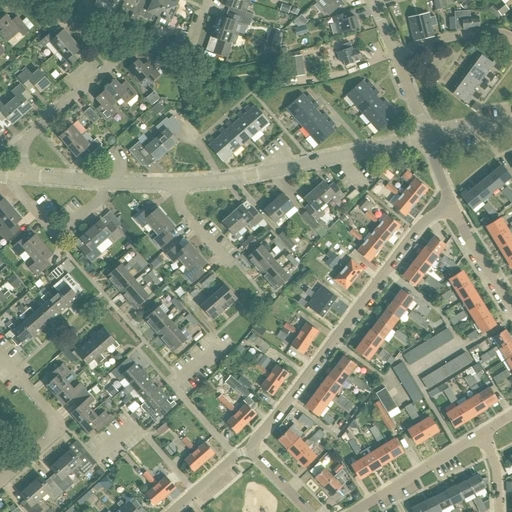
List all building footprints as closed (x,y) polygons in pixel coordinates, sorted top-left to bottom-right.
[(124,0),(136,5),(133,12),(139,15),(144,2),(139,0),(124,0)] [(165,0),(152,0),(150,5),(144,2),(139,15),(144,17),(147,11),(158,16),(165,0)] [(168,0),(165,0),(158,16),(169,21),(166,28),(172,31),(178,19),(172,16),(178,5),(168,0)] [(246,11),(249,1),(245,0),(222,0),(221,3),(229,6),(227,12),(251,20),(253,15),(245,12),(246,11)] [(317,0),(315,2),(328,16),(342,2),(340,0),(317,0)] [(433,0),(435,10),(436,13),(436,10),(445,8),(445,6),(454,4),(455,4),(452,0),(433,0)] [(452,0),(455,4),(456,2),(458,3),(463,9),(472,0),(471,0),(452,0)] [(501,16),(509,10),(505,5),(500,0),(493,6),(501,16)] [(288,13),(290,7),(282,4),(280,11),(288,13)] [(470,10),(454,12),(456,30),(463,29),(463,30),(480,29),(479,16),(470,17),(470,10)] [(249,26),(251,20),(227,12),(225,17),(217,15),(214,25),(233,32),(232,33),(238,35),(242,24),(249,26)] [(350,18),(348,12),(332,17),(334,23),(336,23),(339,34),(359,28),(355,16),(350,18)] [(283,13),(281,18),(291,22),(292,17),(283,13)] [(430,17),(429,13),(409,18),(414,41),(434,36),(432,26),(437,25),(435,16),(430,17)] [(23,37),(30,31),(17,16),(11,21),(6,16),(4,14),(0,18),(0,32),(8,42),(19,32),(23,37)] [(229,42),(232,33),(233,32),(214,25),(210,36),(218,39),(213,53),(227,58),(233,43),(229,42)] [(301,37),(311,32),(309,28),(298,32),(301,37)] [(280,33),(271,29),(266,42),(275,45),(275,46),(280,48),(282,34),(280,33)] [(58,51),(71,39),(63,30),(54,38),(50,33),(38,43),(42,48),(46,45),(54,55),(58,51)] [(185,40),(178,38),(178,39),(176,44),(182,47),(185,40)] [(75,56),(74,55),(80,49),(71,39),(58,51),(67,61),(60,67),(64,72),(75,62),(75,56)] [(358,48),(353,50),(350,42),(341,46),(343,51),(337,53),(341,62),(343,61),(345,65),(362,59),(358,48)] [(277,48),(270,46),(267,54),(274,56),(277,48)] [(497,71),(501,66),(494,61),(492,63),(477,52),(469,61),(485,73),(487,70),(490,65),(497,71)] [(126,53),(117,58),(120,63),(129,58),(126,53)] [(290,77),(304,75),(301,55),(287,57),(290,77)] [(152,81),(159,75),(147,61),(143,65),(138,60),(128,69),(140,82),(147,76),(152,81)] [(171,64),(165,61),(162,67),(169,69),(171,64)] [(493,76),(494,76),(487,70),(485,73),(469,61),(462,71),(478,82),(480,80),(483,75),(488,79),(490,81),(491,80),(493,76)] [(33,75),(27,68),(17,77),(29,92),(35,86),(40,92),(50,83),(39,70),(33,75)] [(483,90),(487,85),(480,80),(478,82),(462,71),(455,81),(471,92),(473,90),(476,85),(483,90)] [(126,104),(137,94),(126,81),(120,86),(115,80),(105,89),(106,90),(116,102),(120,98),(126,104)] [(355,104),(371,90),(370,89),(373,86),(370,82),(367,85),(363,81),(346,95),(355,104)] [(476,99),(479,95),(473,90),(471,92),(455,81),(448,91),(463,102),(469,94),(476,99)] [(10,103),(22,116),(32,107),(27,101),(31,97),(20,84),(11,92),(16,98),(10,103)] [(363,113),(379,99),(376,96),(379,93),(376,89),(373,92),(371,90),(355,104),(363,113)] [(102,104),(96,109),(106,121),(118,111),(112,105),(116,102),(106,90),(97,98),(102,104)] [(160,98),(154,91),(145,98),(151,105),(160,98)] [(295,118),(311,103),(309,102),(313,99),(310,95),(306,98),(303,94),(286,108),(295,118)] [(371,123),(387,108),(386,107),(389,104),(385,100),(382,103),(379,99),(363,113),(371,123)] [(22,116),(10,103),(5,107),(4,106),(0,101),(0,120),(1,122),(7,118),(13,124),(22,116)] [(303,127),(319,113),(316,109),(319,106),(316,102),(313,105),(311,103),(295,118),(303,127)] [(480,106),(475,102),(471,107),(476,111),(480,106)] [(259,129),(260,130),(269,122),(255,106),(251,109),(248,106),(245,109),(247,112),(246,113),(259,129)] [(387,108),(371,123),(379,132),(395,118),(392,114),(395,111),(391,107),(388,110),(387,108)] [(93,124),(99,118),(89,108),(83,113),(93,124)] [(259,129),(246,113),(244,115),(241,112),(237,115),(240,118),(237,121),(250,137),(251,138),(260,130),(259,129)] [(311,136),(327,122),(325,120),(329,117),(325,113),(322,116),(319,113),(303,127),(311,136)] [(68,128),(73,124),(66,115),(61,120),(68,128)] [(178,141),(174,136),(183,128),(173,116),(169,119),(167,118),(166,118),(156,128),(161,134),(156,138),(167,151),(178,141)] [(327,122),(311,136),(319,145),(335,131),(331,127),(335,124),(331,120),(328,123),(327,122)] [(250,137),(237,121),(233,125),(230,121),(227,125),(229,128),(228,129),(242,145),(242,146),(251,138),(250,137)] [(67,146),(81,134),(72,125),(59,137),(67,146)] [(242,145),(228,129),(226,131),(223,128),(219,131),(222,134),(219,137),(233,154),(242,146),(242,145)] [(81,134),(67,146),(76,157),(86,148),(92,154),(102,145),(97,138),(90,144),(81,134)] [(233,154),(219,137),(215,140),(212,137),(208,141),(211,144),(209,145),(224,162),(233,154)] [(156,160),(167,151),(156,138),(151,143),(148,140),(143,144),(140,141),(129,150),(137,160),(143,155),(144,157),(150,152),(156,160)] [(402,171),(407,166),(402,162),(397,167),(402,171)] [(492,173),(501,185),(511,177),(502,165),(492,173)] [(407,188),(419,198),(427,188),(412,176),(412,175),(407,171),(401,178),(407,182),(409,179),(412,182),(407,188)] [(491,193),(501,185),(492,173),(482,182),(491,193)] [(326,203),(333,198),(337,203),(345,196),(336,186),(332,190),(324,181),(314,190),(326,203)] [(481,201),(491,193),(482,182),(472,190),(481,201)] [(506,198),(511,193),(507,187),(501,191),(506,198)] [(412,207),(419,198),(407,188),(400,197),(412,207)] [(351,202),(360,194),(355,189),(346,197),(351,202)] [(314,190),(305,198),(312,206),(307,211),(316,221),(318,220),(325,213),(320,209),(326,203),(314,190)] [(472,209),(481,201),(472,190),(462,198),(472,209)] [(275,201),(286,213),(295,206),(284,193),(275,201)] [(363,210),(370,202),(364,197),(357,205),(363,210)] [(404,216),(412,207),(400,197),(392,206),(404,216)] [(0,220),(13,209),(5,199),(0,203),(0,220)] [(275,223),(286,213),(275,201),(264,210),(275,223)] [(488,213),(493,208),(488,202),(482,207),(488,213)] [(232,214),(243,226),(244,227),(250,222),(254,227),(263,219),(252,206),(247,210),(242,205),(232,214)] [(153,229),(167,217),(158,208),(150,215),(146,211),(136,219),(144,228),(148,224),(153,229)] [(493,208),(488,213),(493,219),(498,214),(493,208)] [(13,209),(0,220),(0,221),(3,224),(0,226),(0,234),(6,242),(16,233),(12,228),(22,219),(13,209)] [(313,229),(319,224),(318,223),(316,221),(307,211),(306,210),(301,215),(313,229)] [(367,210),(364,214),(369,218),(371,216),(372,217),(373,215),(367,210)] [(237,232),(243,226),(232,214),(223,222),(234,235),(233,235),(237,240),(241,236),(237,232)] [(343,224),(348,218),(344,214),(338,219),(343,224)] [(371,216),(369,218),(375,223),(378,219),(373,215),(372,217),(371,216)] [(379,224),(392,234),(399,225),(387,215),(379,224)] [(167,217),(153,229),(158,234),(152,239),(160,249),(171,240),(167,235),(175,227),(167,217)] [(493,237),(507,229),(500,218),(487,226),(493,237)] [(91,229),(102,243),(108,238),(113,244),(123,235),(113,223),(107,228),(101,220),(91,229)] [(319,222),(318,223),(319,224),(326,232),(329,229),(321,220),(319,222)] [(384,243),(392,234),(379,224),(372,233),(384,243)] [(97,247),(102,243),(91,229),(81,238),(87,246),(82,250),(93,262),(102,254),(97,247)] [(500,248),(511,240),(511,237),(507,229),(493,237),(500,248)] [(294,254),(295,253),(293,251),(298,248),(283,231),(278,236),(290,249),(294,254)] [(376,253),(384,243),(372,233),(364,242),(376,253)] [(31,257),(45,245),(36,235),(28,242),(23,237),(11,248),(19,257),(25,251),(31,257)] [(247,251),(257,241),(252,236),(242,245),(247,251)] [(427,246),(438,255),(446,245),(434,236),(427,246)] [(281,252),(285,248),(275,237),(271,241),(281,252)] [(127,250),(134,244),(130,240),(124,245),(127,250)] [(506,259),(511,255),(511,240),(500,248),(506,259)] [(369,262),(376,253),(364,242),(357,252),(369,262)] [(184,264),(198,253),(189,243),(181,250),(176,245),(165,254),(173,264),(179,259),(184,264)] [(45,245),(31,257),(35,262),(28,267),(36,276),(50,264),(47,260),(53,255),(45,245)] [(254,266),(268,253),(261,245),(247,258),(254,266)] [(430,265),(438,255),(427,246),(419,256),(430,265)] [(325,255),(336,264),(340,259),(328,251),(325,255)] [(198,253),(184,264),(189,270),(183,275),(191,284),(202,275),(198,270),(206,262),(198,253)] [(261,274),(275,261),(268,253),(254,266),(261,274)] [(295,268),(299,264),(289,253),(285,257),(295,268)] [(137,264),(141,260),(137,255),(133,258),(137,264)] [(332,269),(336,264),(325,255),(321,260),(325,263),(325,264),(332,269)] [(155,269),(164,262),(160,256),(150,264),(155,269)] [(422,275),(430,265),(419,256),(411,266),(422,275)] [(445,267),(450,261),(444,256),(439,262),(445,267)] [(342,270),(354,280),(363,270),(351,259),(342,270)] [(141,260),(137,264),(142,269),(146,265),(141,260)] [(268,282),(283,269),(275,261),(261,274),(268,282)] [(450,261),(445,267),(452,272),(456,266),(450,261)] [(114,285),(129,272),(121,264),(107,277),(114,285)] [(415,285),(422,275),(411,266),(403,276),(415,285)] [(58,267),(51,273),(56,279),(63,272),(58,267)] [(283,269),(268,282),(276,290),(290,277),(283,269)] [(346,290),(354,280),(342,270),(334,280),(346,290)] [(152,280),(156,277),(151,271),(147,275),(152,280)] [(456,290),(469,282),(462,271),(450,279),(456,290)] [(121,293),(136,280),(129,272),(114,285),(121,293)] [(206,280),(210,284),(215,279),(212,275),(206,280)] [(431,286),(435,280),(429,276),(425,281),(431,286)] [(156,277),(152,280),(156,285),(160,282),(156,277)] [(35,284),(38,288),(43,284),(39,279),(35,284)] [(58,293),(69,306),(79,298),(63,280),(60,283),(64,288),(58,293)] [(129,301),(143,289),(136,280),(121,293),(129,301)] [(204,289),(210,284),(206,280),(201,284),(204,289)] [(435,280),(431,286),(437,291),(441,285),(435,280)] [(463,300),(475,293),(469,282),(456,290),(463,300)] [(217,292),(230,306),(238,299),(225,285),(217,292)] [(314,296),(330,308),(337,298),(322,287),(316,294),(309,289),(306,294),(313,299),(314,296)] [(194,290),(193,288),(188,292),(193,298),(198,294),(195,289),(194,290)] [(143,289),(129,301),(136,309),(150,297),(143,289)] [(394,299),(406,309),(414,299),(401,289),(394,299)] [(450,290),(443,294),(447,300),(454,296),(450,290)] [(0,291),(0,305),(7,300),(6,298),(11,294),(8,291),(3,295),(0,291)] [(60,314),(44,295),(40,291),(37,294),(46,304),(40,309),(51,322),(60,314)] [(175,306),(179,303),(174,298),(175,297),(173,296),(168,291),(164,294),(175,306)] [(69,306),(58,293),(53,298),(48,292),(44,295),(60,314),(69,306)] [(222,313),(230,306),(217,292),(209,299),(222,313)] [(469,311),(482,303),(475,293),(463,300),(469,311)] [(443,294),(436,298),(440,304),(447,300),(443,294)] [(323,318),(330,308),(314,296),(313,299),(309,304),(302,298),(298,303),(305,309),(307,306),(323,318)] [(214,321),(222,313),(209,299),(201,306),(214,321)] [(398,319),(406,309),(394,299),(386,310),(398,319)] [(179,303),(175,306),(180,312),(184,308),(179,303)] [(476,322),(488,314),(482,303),(469,311),(476,322)] [(23,308),(24,308),(20,304),(17,308),(28,319),(22,324),(33,337),(42,329),(23,308)] [(51,322),(40,309),(35,313),(30,308),(28,309),(25,306),(24,308),(23,308),(42,329),(51,322)] [(152,328),(166,315),(159,307),(145,319),(152,328)] [(416,316),(418,314),(412,309),(408,315),(415,321),(418,318),(416,316)] [(391,329),(398,319),(386,310),(378,320),(391,329)] [(456,315),(460,321),(466,317),(464,313),(467,312),(466,310),(463,311),(456,315)] [(189,323),(193,319),(189,314),(185,317),(189,323)] [(421,325),(423,322),(425,319),(418,314),(416,316),(418,318),(415,321),(421,325)] [(488,314),(476,322),(483,332),(495,325),(488,314)] [(159,336),(173,323),(166,315),(152,328),(159,336)] [(453,326),(460,321),(456,315),(449,319),(453,326)] [(193,319),(189,323),(194,328),(198,324),(193,319)] [(383,339),(391,329),(378,320),(371,330),(383,339)] [(166,344),(180,332),(173,323),(159,336),(166,344)] [(284,325),(295,332),(297,329),(285,323),(284,325)] [(298,335),(310,342),(317,331),(306,323),(298,334),(298,335)] [(33,337),(22,324),(17,329),(12,324),(8,327),(15,336),(11,340),(18,347),(22,343),(24,345),(33,337)] [(298,334),(295,332),(284,325),(283,327),(280,331),(287,335),(289,332),(297,336),(290,346),(302,354),(310,342),(298,335),(298,334)] [(95,336),(106,349),(111,344),(115,349),(119,345),(104,328),(95,336)] [(442,331),(448,341),(454,338),(447,328),(442,331)] [(376,349),(383,339),(371,330),(364,339),(376,349)] [(395,333),(408,342),(410,339),(397,330),(395,333)] [(470,341),(478,336),(475,330),(466,336),(470,341)] [(500,349),(511,341),(511,340),(505,330),(493,338),(500,349)] [(444,344),(448,341),(442,331),(437,334),(444,344)] [(180,332),(166,344),(173,352),(188,340),(180,332)] [(407,342),(408,342),(395,333),(393,335),(405,345),(406,344),(408,346),(410,344),(407,342)] [(257,337),(252,334),(247,341),(252,345),(253,342),(260,347),(263,342),(263,341),(258,337),(257,337)] [(439,347),(444,344),(437,334),(433,337),(439,347)] [(100,353),(106,349),(95,336),(86,344),(101,361),(105,358),(100,353)] [(227,346),(231,351),(241,342),(237,337),(227,346)] [(434,350),(439,347),(433,337),(428,340),(434,350)] [(368,359),(376,349),(364,339),(356,350),(368,359)] [(429,353),(434,350),(428,340),(423,343),(429,353)] [(506,359),(511,356),(511,341),(500,349),(506,359)] [(424,356),(429,353),(423,343),(418,346),(424,356)] [(97,364),(101,361),(86,344),(77,352),(88,364),(93,360),(97,364)] [(471,355),(480,349),(477,345),(468,350),(471,355)] [(419,359),(424,356),(418,346),(413,349),(419,359)] [(66,347),(61,352),(65,356),(70,352),(66,347)] [(493,348),(487,352),(490,358),(497,354),(493,348)] [(391,364),(386,360),(388,358),(386,356),(388,354),(382,349),(378,355),(386,362),(384,365),(388,368),(390,364),(391,365),(391,364)] [(414,362),(419,359),(413,349),(408,352),(414,362)] [(409,365),(414,362),(408,352),(403,355),(409,365)] [(460,355),(467,366),(472,362),(465,352),(460,355)] [(487,352),(480,357),(484,363),(490,358),(487,352)] [(386,360),(391,364),(395,359),(388,354),(386,356),(388,358),(386,360)] [(263,355),(257,364),(263,368),(261,370),(260,369),(258,371),(264,376),(267,371),(264,369),(271,360),(264,355),(263,355)] [(336,365),(349,375),(356,365),(344,355),(336,365)] [(462,369),(467,366),(460,355),(455,358),(462,369)] [(457,372),(462,369),(455,358),(450,361),(457,372)] [(452,374),(457,372),(450,361),(445,364),(452,374)] [(396,373),(406,367),(403,362),(393,368),(396,373)] [(480,365),(479,362),(471,367),(475,372),(476,374),(483,369),(480,365)] [(130,384),(143,372),(135,363),(117,379),(120,382),(125,378),(130,384)] [(257,364),(257,363),(256,364),(254,368),(258,371),(260,369),(261,370),(263,368),(257,364)] [(55,395),(68,383),(64,378),(70,373),(63,364),(51,374),(55,378),(47,385),(55,395)] [(447,377),(452,374),(445,364),(441,367),(447,377)] [(269,376),(280,384),(288,373),(277,365),(269,376)] [(348,375),(349,375),(336,365),(328,376),(341,386),(345,380),(350,384),(351,382),(350,382),(352,378),(348,375)] [(399,378),(409,372),(406,367),(396,373),(399,378)] [(442,380),(447,377),(441,367),(436,370),(442,380)] [(500,377),(502,380),(510,375),(506,369),(500,373),(502,376),(500,377)] [(437,383),(442,380),(436,370),(431,373),(437,383)] [(467,382),(473,378),(470,374),(467,376),(464,371),(461,373),(467,382)] [(133,397),(151,381),(143,372),(130,384),(135,389),(130,393),(133,397)] [(402,383),(412,377),(409,372),(399,378),(402,383)] [(432,386),(437,383),(431,373),(426,376),(432,386)] [(496,384),(502,380),(500,377),(502,376),(500,373),(492,378),(496,384)] [(241,375),(238,381),(243,385),(247,379),(241,375)] [(352,378),(350,382),(351,382),(356,386),(361,380),(355,375),(352,378)] [(236,393),(242,386),(230,376),(224,383),(236,393)] [(272,395),(280,384),(269,376),(261,387),(272,395)] [(334,395),(341,386),(328,376),(322,385),(334,395)] [(427,390),(432,386),(426,376),(421,379),(427,390)] [(404,388),(414,382),(412,377),(402,383),(404,388)] [(473,378),(467,382),(472,391),(479,387),(473,378)] [(368,385),(361,380),(356,386),(363,391),(365,388),(367,386),(368,385)] [(146,402),(159,391),(151,381),(133,397),(125,404),(128,407),(141,396),(146,401),(146,402)] [(407,392),(417,387),(414,382),(404,388),(407,392)] [(68,383),(55,395),(65,405),(72,399),(75,403),(88,392),(85,388),(80,383),(73,389),(68,383)] [(112,385),(106,390),(111,397),(118,391),(112,385)] [(326,405),(334,395),(322,385),(314,395),(326,405)] [(410,397),(420,391),(417,387),(407,392),(410,397)] [(447,398),(453,394),(449,387),(443,391),(447,398)] [(479,393),(487,407),(498,401),(490,387),(479,393)] [(379,399),(388,393),(385,388),(376,394),(379,399)] [(146,402),(146,401),(141,405),(156,423),(172,408),(166,401),(167,400),(159,391),(146,402)] [(420,391),(410,397),(413,403),(423,397),(420,391)] [(79,407),(72,414),(80,423),(93,411),(89,407),(96,401),(92,396),(88,392),(75,403),(79,407)] [(381,403),(391,398),(388,393),(379,399),(381,403)] [(477,414),(487,407),(479,393),(468,400),(477,414)] [(453,394),(447,398),(451,404),(457,401),(453,394)] [(318,416),(326,405),(314,395),(306,406),(318,416)] [(342,406),(346,401),(340,396),(335,401),(342,406)] [(358,397),(354,408),(359,410),(363,398),(358,397)] [(384,408),(394,402),(391,398),(381,403),(384,408)] [(224,401),(222,403),(226,407),(228,405),(229,406),(231,404),(226,399),(224,401)] [(466,421),(477,414),(468,400),(457,407),(466,421)] [(346,401),(342,406),(348,411),(352,405),(346,401)] [(389,431),(395,427),(384,410),(379,401),(373,405),(378,413),(389,431)] [(394,402),(384,408),(387,413),(397,407),(394,402)] [(408,414),(414,410),(410,403),(404,407),(408,414)] [(236,408),(231,404),(229,406),(228,405),(226,407),(231,412),(233,410),(236,408)] [(237,414),(246,423),(256,413),(247,404),(237,414)] [(455,427),(466,421),(457,407),(446,414),(455,427)] [(414,410),(408,414),(413,421),(419,417),(414,410)] [(93,411),(80,423),(89,434),(97,427),(101,431),(112,421),(111,419),(117,415),(115,413),(111,416),(110,414),(108,416),(105,412),(99,418),(93,411)] [(237,433),(246,423),(237,414),(227,424),(237,433)] [(297,421),(307,429),(314,422),(302,414),(297,421)] [(330,425),(334,420),(326,414),(322,419),(330,425)] [(419,423),(427,437),(438,430),(430,417),(419,423)] [(358,433),(360,431),(354,421),(349,427),(354,435),(358,433)] [(168,423),(160,430),(166,436),(174,429),(168,423)] [(416,444),(427,437),(419,423),(408,430),(416,444)] [(294,424),(278,439),(287,449),(298,438),(303,433),(294,424)] [(320,429),(314,435),(319,440),(325,435),(320,429)] [(314,435),(308,440),(313,446),(319,440),(314,435)] [(185,437),(183,439),(181,440),(185,445),(190,442),(185,437)] [(298,438),(287,449),(296,458),(307,447),(304,444),(298,438)] [(358,445),(353,439),(348,442),(352,449),(358,445)] [(384,445),(392,459),(403,452),(395,439),(384,445)] [(171,455),(176,451),(175,445),(172,442),(164,448),(171,455)] [(194,447),(190,442),(185,445),(190,450),(194,447)] [(195,452),(204,462),(215,453),(206,443),(195,452)] [(362,451),(358,445),(352,449),(357,456),(359,454),(359,453),(362,451)] [(381,465),(392,459),(384,445),(373,452),(381,465)] [(381,465),(373,452),(370,446),(362,451),(359,453),(362,458),(371,472),(381,465)] [(307,447),(296,458),(305,467),(316,456),(310,450),(307,447)] [(61,458),(72,471),(78,466),(84,474),(93,466),(83,454),(79,458),(71,449),(61,458)] [(194,471),(204,462),(195,452),(185,461),(194,471)] [(67,475),(72,471),(61,458),(51,467),(59,475),(53,480),(64,492),(74,483),(67,475)] [(360,478),(371,472),(362,458),(351,465),(360,478)] [(333,470),(337,474),(342,469),(343,468),(339,463),(333,470)] [(317,475),(315,478),(324,486),(333,477),(325,468),(317,475)] [(333,477),(324,486),(332,495),(337,491),(342,486),(345,482),(340,477),(345,473),(342,469),(337,474),(333,477)] [(145,472),(155,484),(157,483),(146,471),(145,472)] [(153,486),(155,484),(145,472),(142,475),(153,486)] [(468,480),(474,493),(485,487),(479,474),(468,480)] [(64,492),(53,480),(48,484),(41,476),(31,485),(42,498),(47,493),(54,500),(64,492)] [(156,486),(165,496),(176,487),(167,476),(156,486)] [(99,482),(102,486),(103,486),(105,488),(109,485),(104,478),(99,482)] [(463,499),(474,493),(468,480),(456,486),(463,499)] [(97,491),(102,486),(99,482),(93,487),(97,491)] [(37,502),(42,498),(31,485),(21,494),(29,502),(24,507),(27,511),(40,511),(43,510),(37,502)] [(155,505),(165,496),(156,486),(146,495),(155,505)] [(452,504),(463,499),(456,486),(445,491),(452,504)] [(441,510),(452,504),(445,491),(434,497),(441,510)] [(95,501),(87,492),(77,501),(81,505),(86,501),(90,505),(95,501)] [(481,506),(484,504),(479,496),(472,500),(476,506),(480,504),(481,506)] [(143,508),(133,497),(125,505),(120,500),(117,504),(121,508),(124,511),(139,511),(143,508)] [(428,511),(437,511),(441,510),(434,497),(423,503),(428,511)] [(413,511),(428,511),(423,503),(412,509),(413,511)]
